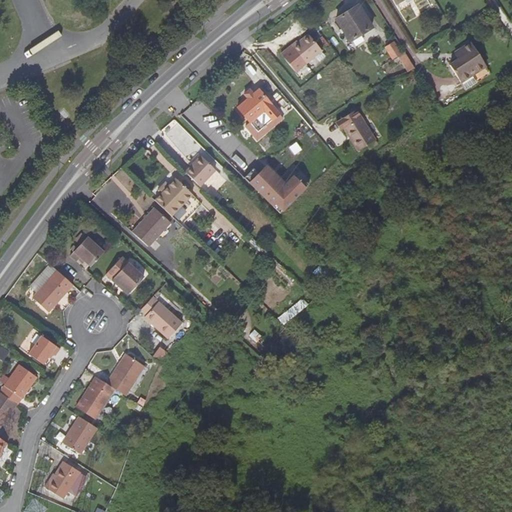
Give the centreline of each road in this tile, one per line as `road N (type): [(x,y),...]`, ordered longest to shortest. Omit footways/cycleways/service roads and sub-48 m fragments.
road 1 (tertiary): [(0,277),(98,152),(267,0)]
road 2 (residential): [(13,511),(35,431),(89,349),(97,323)]
road 3 (unknown): [(245,38),(322,132)]
